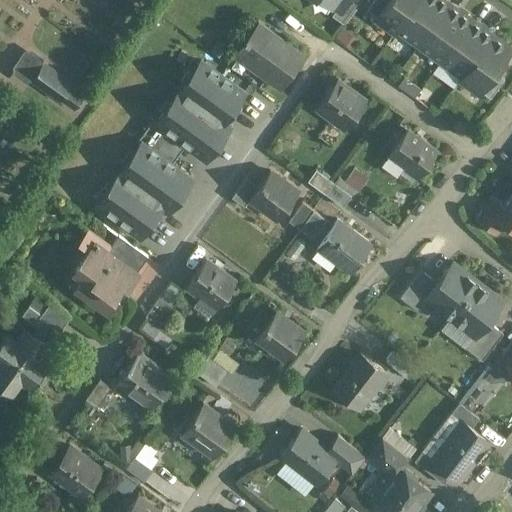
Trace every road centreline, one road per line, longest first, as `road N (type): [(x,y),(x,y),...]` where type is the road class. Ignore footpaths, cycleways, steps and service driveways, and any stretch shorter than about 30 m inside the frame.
road 1 (residential): [(480,155),(327,45),(0,502)]
road 2 (residential): [(201,511),(436,214)]
